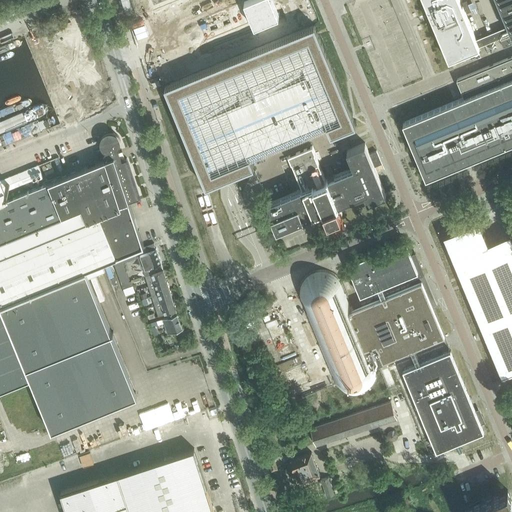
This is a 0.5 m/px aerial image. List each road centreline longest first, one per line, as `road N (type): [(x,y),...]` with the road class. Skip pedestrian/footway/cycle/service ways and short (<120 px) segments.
road 1 (unclassified): [(196,302),(413,214)]
road 2 (unclassified): [(413,214),(325,0)]
road 3 (tertiary): [(265,511),(196,302)]
road 4 (unclassified): [(487,394),(413,214)]
road 5 (unknown): [(154,405),(42,441),(15,431),(0,409)]
road 6 (unknown): [(46,485),(204,430)]
road 7 (unclassified): [(0,155),(131,102)]
road 8 (tertiary): [(173,232),(131,102)]
